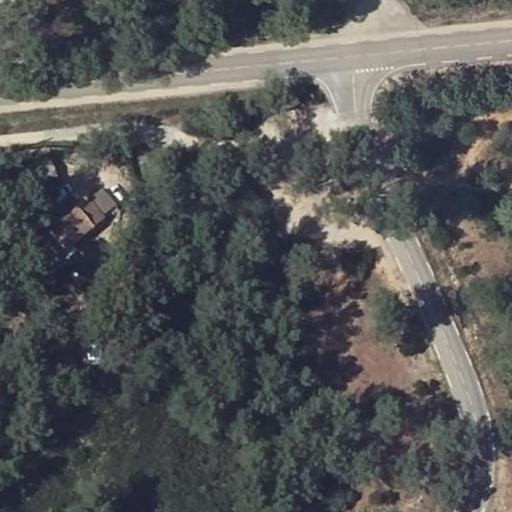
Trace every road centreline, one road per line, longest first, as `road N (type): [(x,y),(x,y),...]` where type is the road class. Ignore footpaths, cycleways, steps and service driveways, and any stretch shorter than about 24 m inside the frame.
road 1 (tertiary): [(468,511),(480,470),(476,417),(367,147),(353,56)]
road 2 (track): [(367,147),(229,153),(124,130),(0,139)]
road 3 (secondary): [(353,56),(0,91)]
road 4 (secondary): [(511,40),(353,56)]
